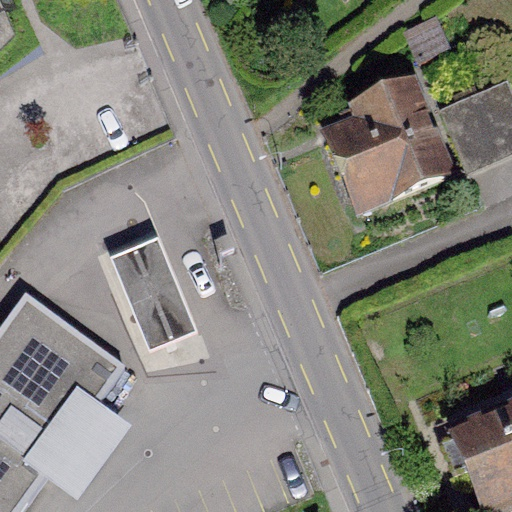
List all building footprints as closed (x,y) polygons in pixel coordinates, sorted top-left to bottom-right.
[(0,56),(10,46),(0,22),(0,56)] [(416,99),(311,145),(356,245),(511,175),(511,105),(508,97),(430,131),(416,99)] [(169,256),(112,280),(153,377),(210,354),(169,256)] [(0,511),(19,511),(120,384),(33,317),(0,359),(0,511)] [(511,511),(511,422),(444,449),(468,511),(511,511)]
